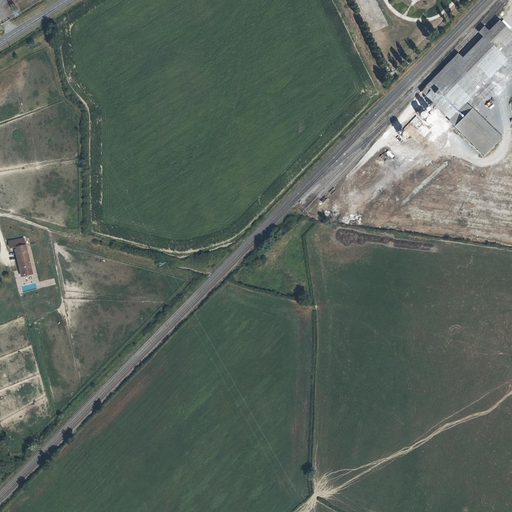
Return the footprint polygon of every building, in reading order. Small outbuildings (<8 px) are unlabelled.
[(457,54),(425,86),(427,88),(430,91),(425,96),(445,116),(503,56),(494,48),(510,33),(498,21),(461,58),(459,56),(457,54)] [(471,109),(470,110),(499,138),(483,155),(454,126),(453,127),(483,156),(501,138),(471,109)] [(470,110),(454,126),(483,155),(499,138),(470,110)] [(403,140),(409,134),(403,129),(397,135),(403,140)] [(361,178),(366,183),(371,179),(366,173),(361,178)] [(351,191),(357,194),(360,188),(354,185),(351,191)] [(9,250),(16,248),(24,281),(33,278),(24,241),(8,244),(9,250)]
